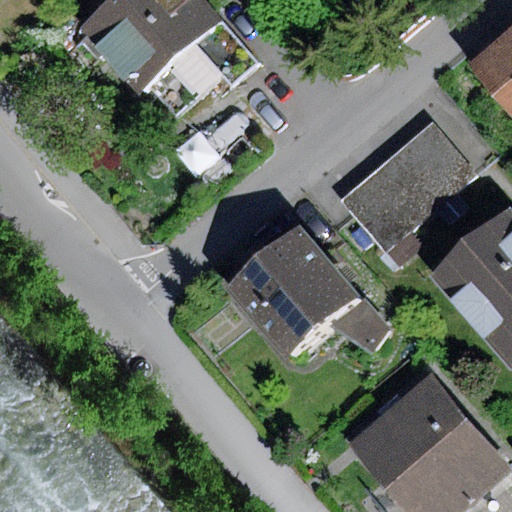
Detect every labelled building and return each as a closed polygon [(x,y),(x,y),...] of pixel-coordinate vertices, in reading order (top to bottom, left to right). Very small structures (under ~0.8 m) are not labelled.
[(200,0),(116,0),(83,31),(141,94),(148,88),(220,22),(208,9),(200,0)] [(217,0),(200,0),(208,9),(217,0)] [(257,63),(220,22),(148,88),(177,120),(215,85),(223,94),(257,63)] [(511,27),(468,66),(511,116),(511,27)] [(433,125),(341,203),(386,255),(477,177),(433,125)] [(511,210),(433,277),(511,369),(511,210)] [(300,226),(225,290),(284,358),(323,325),(358,295),(300,226)] [(389,329),(358,295),(323,325),(375,352),(389,329)] [(511,471),(432,377),(349,446),(404,511),(464,511),(511,472),(511,471)]
